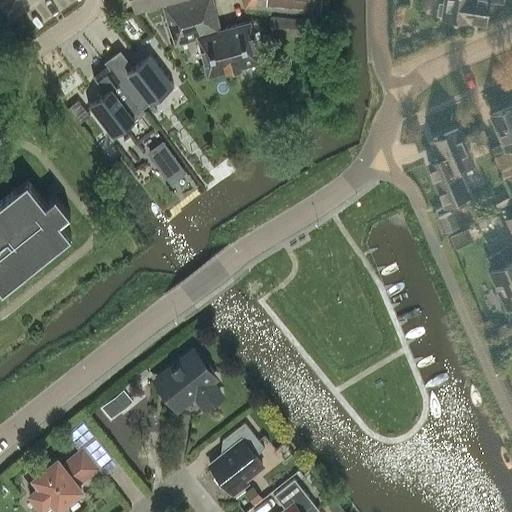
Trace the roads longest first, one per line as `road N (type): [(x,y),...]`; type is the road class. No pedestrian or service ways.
road 1 (unclassified): [(0,442),(252,246),(378,160)]
road 2 (unclassified): [(481,351),(412,191),(378,160)]
road 3 (residential): [(397,95),(429,70),(511,35)]
road 4 (residential): [(0,72),(95,0)]
